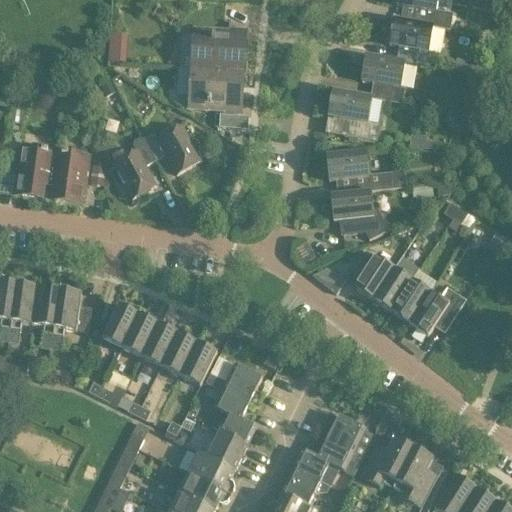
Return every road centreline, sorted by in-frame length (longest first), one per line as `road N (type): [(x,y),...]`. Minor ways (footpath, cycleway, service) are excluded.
road 1 (residential): [(0,219),(218,245),(277,267)]
road 2 (residential): [(277,267),(312,77),(354,0)]
road 3 (residential): [(248,511),(338,314)]
road 4 (residential): [(338,314),(511,442)]
